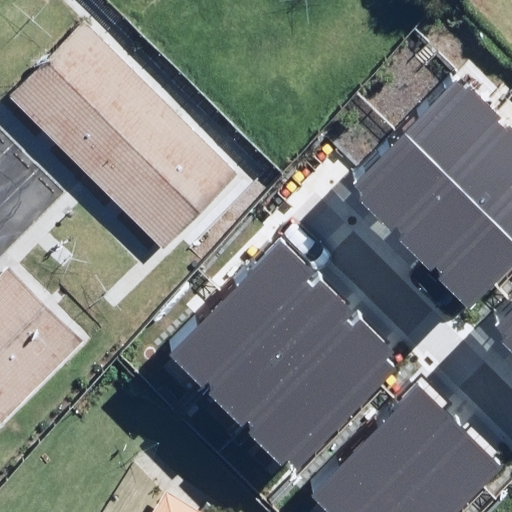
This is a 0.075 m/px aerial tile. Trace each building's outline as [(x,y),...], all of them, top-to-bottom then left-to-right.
[(239,163),(86,14),(7,94),(161,243),(239,163)] [(497,116),(457,78),(347,191),(387,229),(497,116)] [(511,179),(511,130),(497,116),(387,229),(427,267),(511,179)] [(511,258),(511,179),(427,267),(467,306),(511,258)] [(318,281),(279,242),(169,355),(208,394),(318,281)] [(0,420),(86,333),(8,257),(0,265),(0,420)] [(358,319),(318,281),(208,394),(248,432),(358,319)] [(511,306),(488,331),(511,354),(511,306)] [(398,357),(358,319),(248,432),(288,470),(398,357)] [(377,511),(462,425),(422,387),(312,500),(324,511),(377,511)] [(454,511),(502,464),(462,425),(377,511),(454,511)] [(226,511),(181,480),(158,511),(226,511)]
